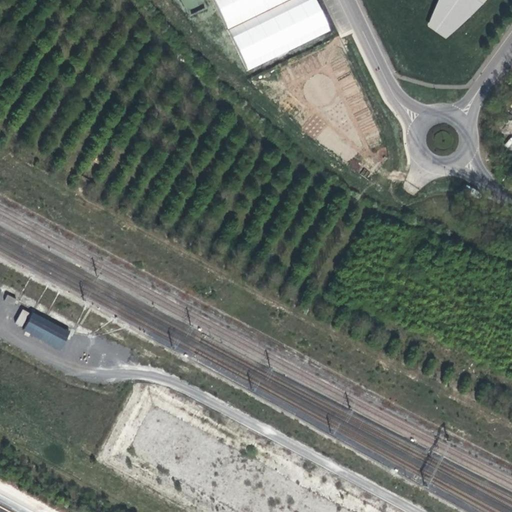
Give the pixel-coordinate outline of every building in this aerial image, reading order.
[(314,0),(213,0),(228,30),(248,70),(329,30),(317,6),(314,0)] [(437,0),(431,16),(428,25),(445,38),(452,31),(470,16),(482,3),(484,0),(472,0),(452,31),(433,17),(444,0),(437,0)] [(444,0),(433,17),(452,31),(472,0),(444,0)] [(17,302),(8,297),(5,302),(14,307),(17,302)] [(22,327),(30,312),(23,309),(15,323),(22,327)] [(70,335),(33,314),(23,333),(59,353),(70,335)]
